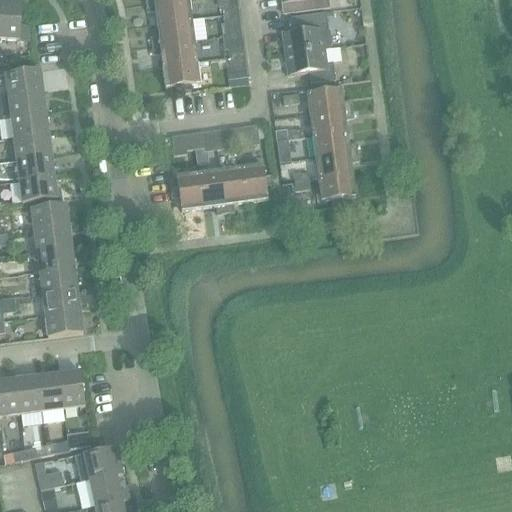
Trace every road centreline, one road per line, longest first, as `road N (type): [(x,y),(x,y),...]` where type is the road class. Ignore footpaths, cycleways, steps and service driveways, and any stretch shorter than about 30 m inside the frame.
road 1 (residential): [(111,136),(251,116),(263,106),(250,0)]
road 2 (residential): [(111,136),(140,339)]
road 3 (residential): [(140,339),(174,511)]
road 4 (residential): [(0,359),(140,339)]
road 5 (residential): [(88,0),(111,136)]
